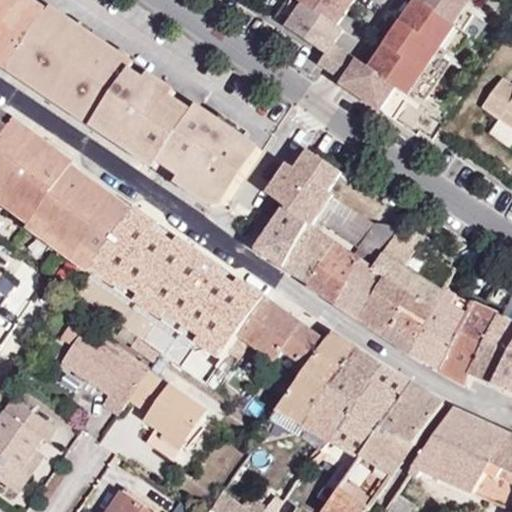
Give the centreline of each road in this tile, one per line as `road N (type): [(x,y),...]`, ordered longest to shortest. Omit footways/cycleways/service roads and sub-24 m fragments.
road 1 (unclassified): [(0,91),(331,317),(463,399),(511,412)]
road 2 (residential): [(511,236),(159,0)]
